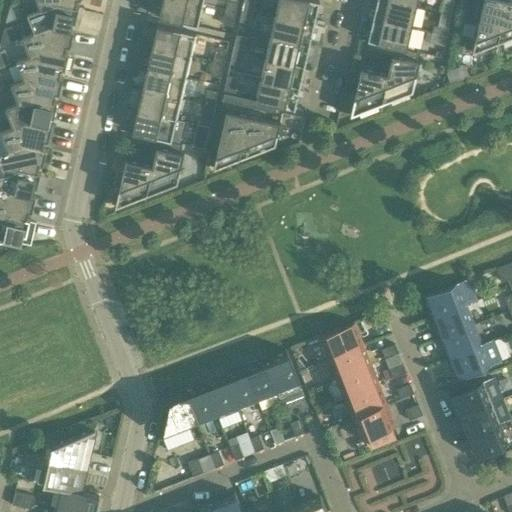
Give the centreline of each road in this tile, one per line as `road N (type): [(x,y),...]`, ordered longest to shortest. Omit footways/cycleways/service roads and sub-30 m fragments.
road 1 (residential): [(126,511),(145,420),(74,229),(125,0)]
road 2 (residential): [(470,497),(401,311)]
road 3 (residential): [(135,511),(318,440)]
road 4 (residential): [(334,120),(360,0)]
